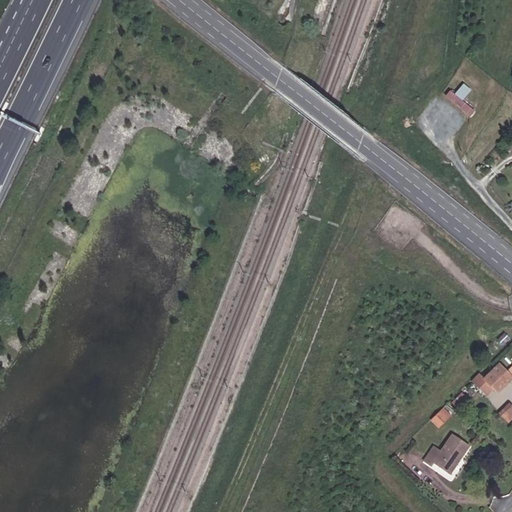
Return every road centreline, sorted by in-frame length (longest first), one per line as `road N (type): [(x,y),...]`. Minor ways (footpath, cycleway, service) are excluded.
road 1 (tertiary): [(180,0),(361,143)]
road 2 (tertiary): [(511,262),(361,143)]
road 3 (motorway): [(0,166),(78,0)]
